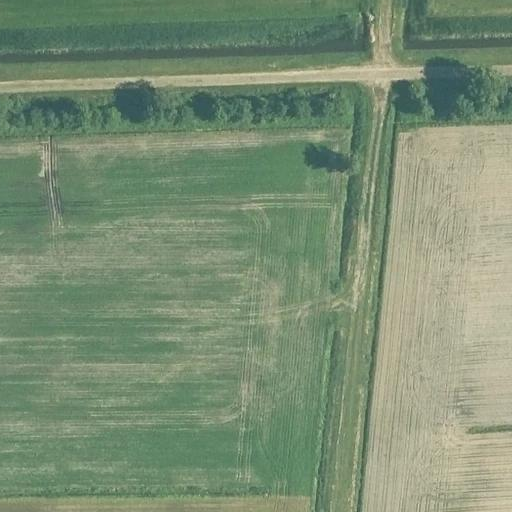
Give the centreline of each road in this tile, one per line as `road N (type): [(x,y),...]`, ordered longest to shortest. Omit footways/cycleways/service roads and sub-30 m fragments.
road 1 (track): [(386,0),(337,511)]
road 2 (unclassified): [(0,92),(511,74)]
